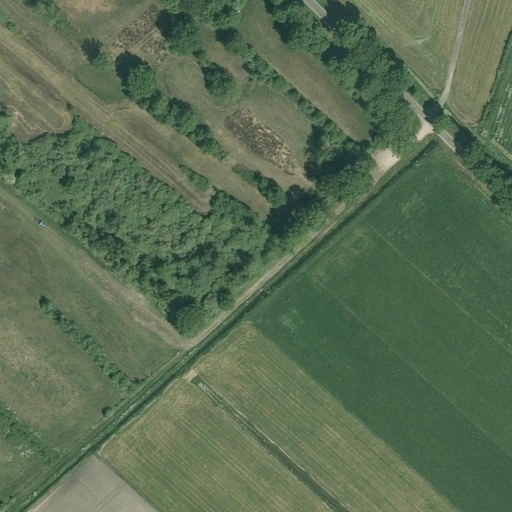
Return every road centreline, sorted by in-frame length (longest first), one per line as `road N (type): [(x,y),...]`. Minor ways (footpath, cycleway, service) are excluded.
road 1 (track): [(431,124),(6,511)]
road 2 (unclassified): [(511,204),(306,0)]
